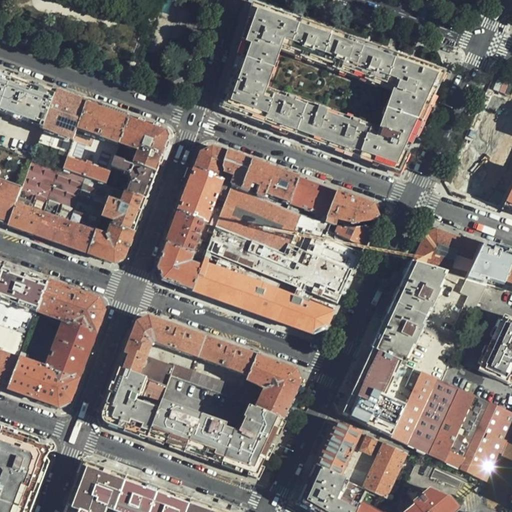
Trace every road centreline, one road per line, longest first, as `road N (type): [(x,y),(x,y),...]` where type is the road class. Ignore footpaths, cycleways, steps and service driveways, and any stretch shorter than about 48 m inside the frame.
road 1 (residential): [(413,198),(194,119)]
road 2 (residential): [(335,365),(131,291)]
road 3 (residential): [(78,434),(271,505)]
road 4 (residential): [(194,119),(0,51)]
road 5 (primary): [(335,365),(413,198)]
road 6 (primary): [(194,119),(131,291)]
road 7 (primary): [(413,198),(485,42)]
road 8 (primary): [(271,505),(335,365)]
road 9 (primary): [(131,291),(78,434)]
road 10 (residential): [(131,291),(0,244)]
road 11 (secondary): [(363,0),(485,42)]
road 12 (primary): [(233,0),(194,119)]
